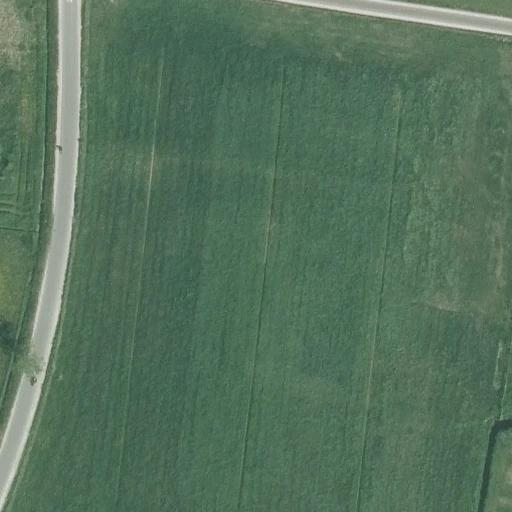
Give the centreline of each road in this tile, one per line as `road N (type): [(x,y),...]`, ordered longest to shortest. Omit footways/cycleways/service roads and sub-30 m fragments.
road 1 (unclassified): [(0,480),(34,370),(59,239),(68,0)]
road 2 (unclassified): [(511,27),(335,0)]
